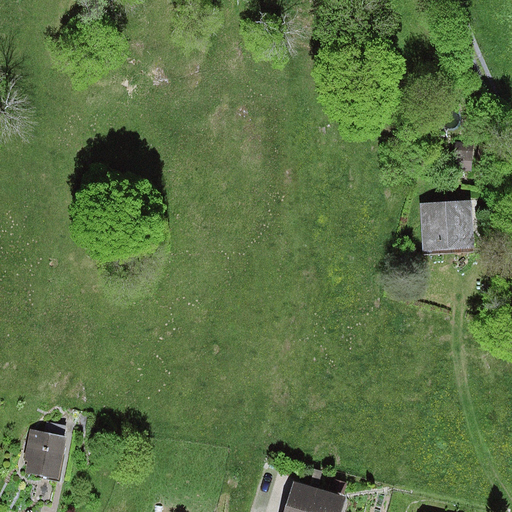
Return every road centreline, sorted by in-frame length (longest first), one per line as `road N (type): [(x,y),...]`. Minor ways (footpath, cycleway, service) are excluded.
road 1 (track): [(463,270),(463,394),(473,432),(511,502)]
road 2 (track): [(511,135),(454,0)]
